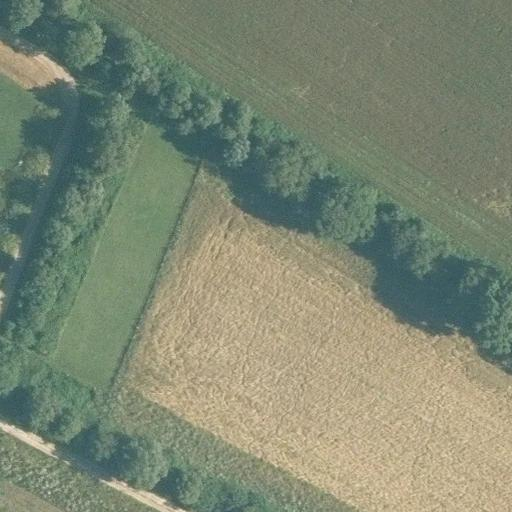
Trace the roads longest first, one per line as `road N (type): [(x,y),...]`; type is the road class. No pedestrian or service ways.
road 1 (track): [(0,32),(53,63),(71,95),(49,182),(0,305)]
road 2 (track): [(0,417),(176,511)]
